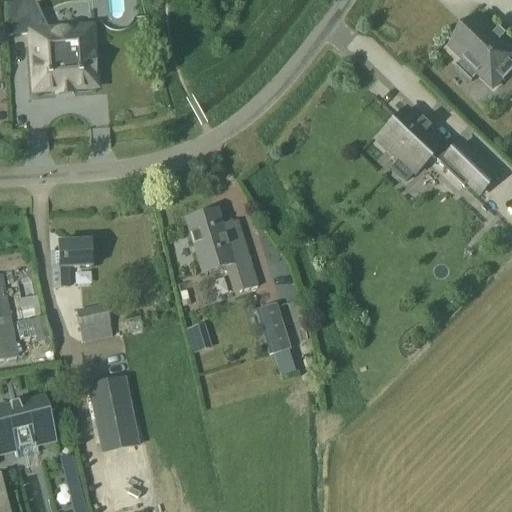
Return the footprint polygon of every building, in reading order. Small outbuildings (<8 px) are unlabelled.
[(30,34),(35,92),(97,88),(96,76),(97,75),(98,73),(99,72),(100,71),(100,69),(101,67),(101,65),(101,64),(101,62),(100,61),(100,60),(99,58),(98,57),(97,56),(96,54),(94,53),(92,28),(75,29),(75,30),(71,28),(67,27),(64,27),(61,27),(58,28),(55,28),(52,29),(49,31),(34,0),(6,0),(9,36),(30,34)] [(502,80),(505,83),(505,82),(504,81),(511,73),(511,47),(504,40),(507,37),(506,36),(505,37),(500,31),(500,30),(497,33),(480,17),(471,26),(469,24),(457,37),(459,39),(450,48),(462,60),(456,67),(456,66),(455,67),(471,83),(472,82),(478,75),(493,90),(502,80)] [(432,157),(449,174),(458,164),(472,178),(467,183),(480,196),(498,177),(464,143),(453,155),(445,148),(446,147),(429,130),(430,130),(420,120),(418,122),(407,111),(387,131),(376,142),(386,151),(397,162),(390,169),(406,184),(432,157)] [(216,210),(184,220),(202,276),(232,267),(240,293),(257,288),(240,232),(224,237),(216,210)] [(50,254),(52,289),(68,288),(67,270),(91,268),(90,243),(57,245),(58,254),(50,254)] [(1,275),(0,275),(0,319),(10,317),(1,275)] [(191,306),(190,300),(180,302),(182,308),(191,306)] [(120,331),(114,301),(100,304),(102,312),(73,318),(77,340),(120,331)] [(289,352),(274,306),(255,312),(270,358),(289,352)] [(10,317),(0,319),(0,362),(18,359),(10,317)] [(124,381),(88,389),(102,455),(138,447),(124,381)] [(9,405),(0,407),(0,461),(55,448),(55,449),(56,449),(52,432),(55,432),(54,426),(53,420),(51,412),(49,404),(45,405),(43,398),(31,400),(18,404),(16,399),(14,400),(16,405),(11,406),(10,401),(8,401),(9,405)] [(60,461),(72,511),(85,511),(71,457),(60,461)] [(8,511),(0,477),(0,511),(8,511)]
